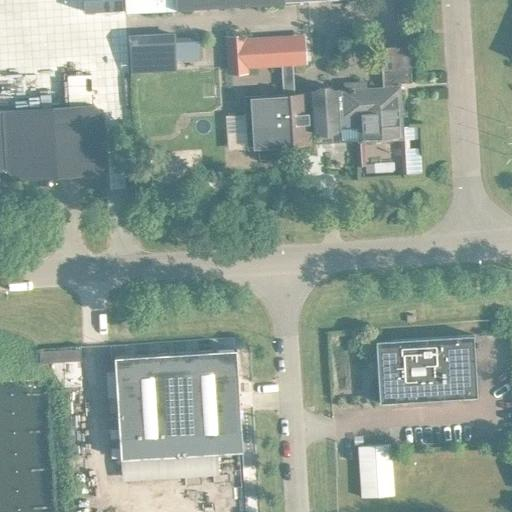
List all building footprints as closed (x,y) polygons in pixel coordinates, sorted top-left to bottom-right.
[(304,84),(305,84),(307,123),(312,122),(319,125),(319,131),(322,132),(326,132),(328,131),(327,125),(334,121),(335,121),(335,118),(356,117),(357,132),(399,130),(396,75),(408,74),(407,60),(412,59),(410,37),(378,39),(380,80),(363,81),(363,75),(342,76),(342,82),(337,82),(332,82),(325,79),(316,79),(310,83),(304,84)] [(305,84),(304,84),(242,88),(245,141),(255,140),(256,152),(283,150),(283,137),(308,136),(307,123),(305,84)] [(90,95),(0,100),(0,126),(2,161),(13,171),(94,166),(104,155),(101,104),(90,95)] [(419,153),(406,154),(406,167),(420,166),(419,153)] [(373,333),(377,394),(474,388),(470,327),(373,333)] [(111,348),(117,450),(239,442),(233,340),(111,348)] [(355,438),(358,489),(390,486),(387,436),(355,438)]
